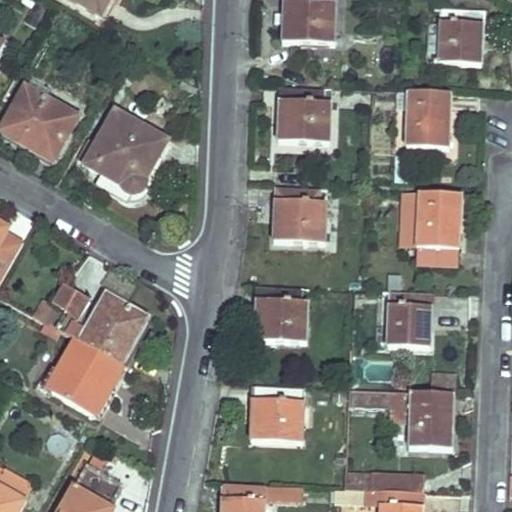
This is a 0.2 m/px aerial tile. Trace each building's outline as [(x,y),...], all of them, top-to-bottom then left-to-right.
[(68,0),(98,18),(108,0),(68,0)] [(105,21),(116,0),(108,0),(98,18),(105,21)] [(334,48),(336,0),(285,0),(285,18),(284,29),(283,45),(334,48)] [(479,48),(480,27),(484,27),(485,14),(441,12),(441,27),(440,65),(440,67),(482,70),(484,48),(479,48)] [(284,29),(285,18),(274,17),(274,28),(284,29)] [(440,65),(441,27),(429,26),(428,26),(427,64),(428,64),(440,65)] [(412,84),(412,72),(404,71),(404,84),(411,84),(412,84)] [(54,91),(34,80),(33,79),(27,88),(28,89),(49,101),(54,91)] [(78,127),(60,116),(63,111),(64,110),(49,101),(28,89),(27,88),(1,133),(39,155),(41,152),(58,161),(78,127)] [(330,148),(332,92),(282,90),(279,145),(330,148)] [(445,132),(446,113),(450,113),(451,98),(409,96),(405,152),(448,154),(450,132),(445,132)] [(83,120),(64,110),(63,111),(60,116),(78,127),(82,121),(83,120)] [(143,192),(170,146),(118,115),(100,145),(93,141),(81,161),(88,166),(87,169),(125,191),(127,194),(129,196),(132,197),(135,198),(137,197),(140,196),(142,194),(143,192)] [(58,161),(41,152),(39,155),(56,166),(58,161)] [(413,186),(414,160),(412,160),(398,159),(397,186),(413,186)] [(326,249),(329,193),(277,190),(274,246),(326,249)] [(416,251),(418,198),(418,197),(405,196),(405,198),(401,251),(416,252),(416,251)] [(456,233),(457,215),(462,215),(463,199),(418,197),(418,198),(416,251),(416,252),(460,255),(461,233),(456,233)] [(0,231),(7,235),(9,230),(7,229),(0,225),(0,231)] [(0,286),(25,246),(7,235),(0,246),(0,286)] [(458,271),(460,255),(416,252),(415,268),(458,271)] [(404,290),(405,278),(404,278),(387,278),(387,289),(404,290)] [(79,297),(67,290),(58,307),(68,313),(69,314),(79,297)] [(307,347),(310,293),(259,290),(255,344),(307,347)] [(428,331),(428,312),(432,312),(433,299),(390,296),(388,350),(430,352),(431,331),(428,331)] [(123,369),(150,322),(109,298),(88,333),(83,329),(93,311),(89,308),(91,304),(79,297),(69,314),(68,313),(58,307),(55,311),(47,325),(64,335),(75,342),(121,368),(123,369)] [(47,325),(55,311),(55,310),(43,303),(35,317),(34,318),(47,325)] [(64,335),(47,325),(42,333),(43,334),(59,343),(60,342),(63,336),(64,335)] [(109,390),(119,370),(121,368),(75,342),(57,373),(63,377),(53,395),(53,396),(97,422),(114,393),(109,390)] [(114,393),(127,371),(123,369),(121,368),(119,370),(109,390),(114,393)] [(53,395),(63,377),(57,373),(47,392),(53,396),(53,395)] [(432,378),(431,398),(456,399),(458,379),(432,378)] [(303,448),(305,392),(255,390),(252,446),(303,448)] [(392,413),(393,396),(390,396),(369,395),(355,394),(354,410),(392,413)] [(412,413),(413,397),(394,396),(393,396),(392,413),(412,413)] [(453,455),(454,433),(450,433),(451,415),(455,415),(456,399),(431,398),(413,397),(412,413),(410,452),(453,455)] [(113,511),(127,489),(104,476),(111,465),(97,456),(64,511),(113,511)] [(0,511),(23,511),(27,506),(24,504),(0,490),(0,483),(5,476),(0,472),(0,511)] [(32,490),(5,474),(5,476),(0,483),(0,490),(24,504),(32,490)] [(367,495),(368,477),(345,475),(344,475),(343,493),(367,495)] [(426,497),(427,479),(368,477),(367,495),(426,497)] [(266,511),(267,490),(224,488),(222,511),(266,511)] [(421,511),(422,511),(425,511),(426,497),(367,495),(343,493),(336,493),(335,508),(336,508),(382,510),(382,511),(421,511)]
